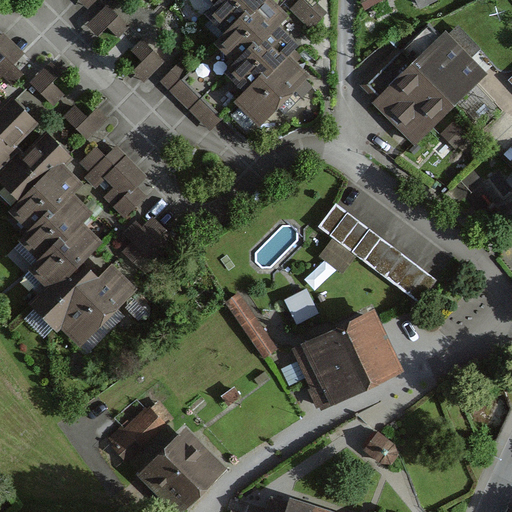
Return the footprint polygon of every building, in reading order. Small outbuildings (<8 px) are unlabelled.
[(210,17),(231,38),(248,20),(249,21),(266,3),(268,0),(226,0),(221,5),(210,17)] [(324,15),(307,0),(296,0),(290,7),(312,27),(324,15)] [(456,0),(425,0),(431,12),(456,0)] [(222,47),(241,66),(255,51),(257,52),(277,31),(286,22),(266,3),(249,21),(248,20),(231,38),(222,47)] [(118,13),(109,4),(89,23),(99,33),(108,24),(119,35),(130,25),(118,13)] [(449,108),(481,77),(433,28),(401,59),(449,108)] [(25,52),(4,31),(0,35),(0,77),(2,75),(11,85),(24,72),(15,63),(25,52)] [(296,50),(277,31),(257,52),(255,51),(241,66),(230,77),(250,96),(264,81),(265,82),(285,61),(296,50)] [(135,71),(145,81),(165,61),(143,40),(133,50),(144,61),(135,71)] [(186,55),(161,80),(209,129),(222,116),(186,79),(198,67),(186,55)] [(418,138),(449,108),(401,59),(370,89),(418,138)] [(53,82),(63,73),(51,61),(30,81),(54,106),(66,94),(53,82)] [(264,81),(250,96),(242,105),(264,126),(307,81),(285,61),(265,82),(264,81)] [(11,105),(4,113),(0,116),(0,174),(19,155),(14,150),(34,128),(11,105)] [(87,138),(108,118),(98,108),(87,118),(75,105),(65,115),(87,138)] [(0,174),(0,182),(22,204),(49,177),(52,180),(61,170),(67,163),(43,140),(24,160),(19,155),(0,174)] [(126,216),(147,193),(138,185),(148,175),(117,146),(107,157),(97,147),(82,162),(92,171),(87,176),(99,188),(106,180),(114,188),(106,197),(126,216)] [(14,213),(35,233),(49,218),(51,221),(71,200),(82,189),(61,170),(52,180),(49,177),(22,204),(14,213)] [(63,247),(80,231),(91,219),(71,200),(51,221),(49,218),(35,233),(25,244),(45,263),(62,246),(63,247)] [(439,283),(338,206),(321,228),(422,305),(439,283)] [(157,265),(180,241),(152,215),(143,225),(136,219),(124,232),(133,241),(125,249),(136,260),(144,252),(157,265)] [(53,293),(79,266),(97,247),(80,231),(63,247),(62,246),(45,263),(33,275),(53,293)] [(79,266),(53,293),(37,309),(58,329),(62,326),(100,286),(79,266)] [(113,273),(100,286),(62,326),(82,345),(133,292),(113,273)] [(319,311),(307,288),(285,300),(297,322),(319,311)] [(277,347),(239,291),(226,300),(264,356),(277,347)] [(324,405),(399,373),(376,319),(301,351),(324,405)] [(126,459),(168,423),(151,404),(110,440),(126,459)] [(178,511),(221,472),(188,438),(146,478),(178,511)] [(373,511),(340,511),(288,496),(287,499),(270,494),(264,511),(376,511),(374,511),(373,511)]
